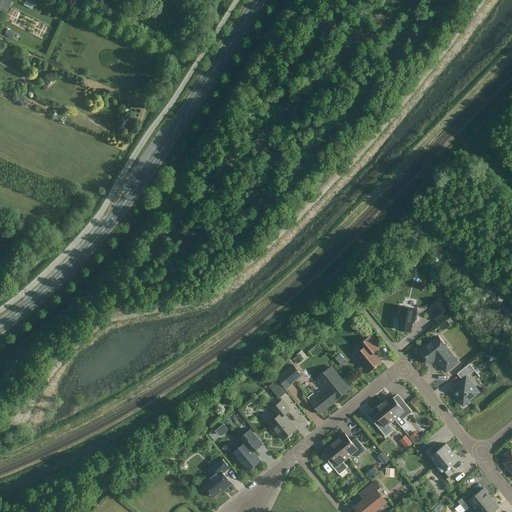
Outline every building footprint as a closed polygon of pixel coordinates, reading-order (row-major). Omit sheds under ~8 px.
[(419,277),(420,268),(411,268),(411,277),(419,277)] [(432,315),(437,322),(450,311),(439,297),(431,303),(437,310),(432,315)] [(417,309),(401,306),(399,319),(400,319),(398,329),(411,331),(413,321),(414,322),(417,309)] [(448,348),(438,335),(419,351),(429,363),(435,358),(446,371),(458,362),(447,349),(448,348)] [(369,336),(358,345),(362,349),(355,354),(364,365),(362,366),(367,373),(382,361),(374,351),(379,347),(369,336)] [(342,366),(347,362),(340,353),(335,357),(342,366)] [(492,364),(495,362),(496,358),(494,355),(489,354),(487,356),(486,361),(488,363),(492,364)] [(302,375),(293,363),(277,376),(286,387),(302,375)] [(480,376),(469,363),(457,373),(462,379),(451,389),(459,399),(458,399),(463,406),(469,400),(479,392),(467,377),(474,370),(479,377),(480,376)] [(328,390),(322,394),(320,394),(316,397),(316,399),(311,403),(319,412),(348,389),(332,369),(320,380),(328,390)] [(286,392),(276,379),(269,385),(273,391),(279,398),(286,392)] [(382,403),(401,427),(406,422),(403,418),(412,411),(402,399),(398,403),(391,395),(382,403)] [(415,405),(420,401),(416,396),(411,400),(415,405)] [(290,410),(282,400),(272,408),(276,414),(276,417),(269,423),(283,439),(287,436),(288,436),(291,435),(292,434),(292,432),(296,429),(284,414),(290,410)] [(401,427),(382,403),(372,410),(379,418),(374,422),(386,436),(394,429),(391,426),(397,421),(401,427)] [(224,435),(230,428),(226,425),(220,431),(224,435)] [(262,444),(250,429),(239,438),(243,443),(233,452),(248,471),(261,460),(251,448),(259,441),(262,444)] [(411,438),(415,443),(421,438),(416,431),(411,435),(412,436),(411,438)] [(344,433),(335,441),(348,456),(353,452),(356,457),(365,449),(356,437),(351,441),(344,433)] [(406,435),(400,439),(407,448),(413,443),(406,435)] [(348,456),(335,441),(326,448),(332,456),(328,460),(339,474),(347,467),(342,461),(348,456)] [(436,465),(446,457),(453,451),(453,450),(452,451),(446,443),(436,451),(431,446),(422,454),(428,463),(432,460),(436,465)] [(453,451),(446,457),(436,465),(440,469),(436,472),(443,481),(453,473),(449,468),(460,459),(459,458),(458,458),(452,452),(453,451)] [(383,455),(380,463),(388,466),(390,458),(383,455)] [(216,473),(202,484),(198,487),(203,493),(207,490),(213,497),(225,488),(225,489),(232,483),(223,472),(229,467),(221,457),(210,466),(216,473)] [(369,478),(378,471),(375,466),(365,474),(369,478)] [(368,496),(357,505),(361,511),(371,511),(385,501),(377,490),(380,487),(376,481),(364,491),(368,496)] [(476,510),(491,497),(483,488),(475,494),(472,490),(458,501),(465,510),(471,505),(476,510)] [(491,511),(499,506),(491,497),(476,510),(477,511),(491,511)]
